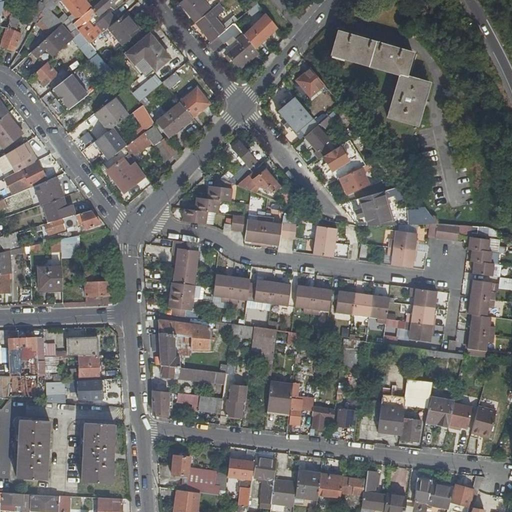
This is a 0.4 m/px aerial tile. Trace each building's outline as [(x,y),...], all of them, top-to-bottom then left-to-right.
[(40,0),(30,19),(37,23),(39,19),(49,0),(40,0)] [(49,0),(39,19),(40,20),(49,11),(50,9),(56,3),(53,0),(49,0)] [(63,0),(73,12),(68,16),(72,21),(75,19),(91,6),(86,0),(63,0)] [(75,19),(72,21),(89,40),(97,34),(102,30),(108,25),(116,18),(109,10),(98,20),(99,21),(94,26),(88,18),(96,11),(98,14),(114,0),(97,0),(91,6),(75,19)] [(179,0),(180,0),(195,20),(212,6),(206,0),(179,0)] [(56,3),(50,9),(59,18),(64,12),(56,3)] [(20,9),(3,6),(0,21),(0,26),(6,27),(1,40),(3,41),(1,46),(12,51),(14,45),(16,46),(21,34),(16,31),(20,9)] [(212,6),(195,20),(211,39),(218,34),(227,26),(223,21),(212,6)] [(142,26),(128,8),(125,11),(139,29),(142,26)] [(49,11),(40,20),(47,27),(45,29),(48,32),(50,30),(52,31),(60,21),(49,11)] [(125,11),(116,18),(108,25),(123,42),(139,29),(125,11)] [(244,32),(255,46),(278,27),(267,13),(244,32)] [(223,21),(227,26),(229,25),(235,20),(237,18),(233,14),(223,21)] [(48,47),(55,54),(72,40),(80,32),(68,18),(32,52),(37,57),(46,49),(48,47)] [(229,25),(234,32),(238,37),(244,32),(235,20),(229,25)] [(234,32),(229,25),(227,26),(218,34),(223,40),(234,32)] [(418,122),(424,102),(390,59),(374,39),(337,29),(331,53),(399,73),(387,114),(418,122)] [(72,40),(90,59),(98,53),(80,32),(72,40)] [(247,60),(259,50),(255,46),(244,32),(238,37),(241,41),(229,51),(239,64),(245,59),(247,60)] [(169,56),(156,41),(155,43),(147,34),(126,51),(146,76),(169,56)] [(207,42),(212,49),(223,40),(218,34),(211,39),(207,42)] [(390,59),(424,102),(430,82),(406,75),(413,51),(374,39),(390,59)] [(53,57),(55,54),(48,47),(46,49),(53,57)] [(42,81),(40,83),(44,87),(58,75),(47,62),(35,73),(40,80),(42,81)] [(311,95),(326,83),(312,66),(298,78),(311,95)] [(174,70),(163,80),(168,86),(180,76),(174,70)] [(68,77),(53,89),(69,109),(84,97),(68,77)] [(141,102),(161,85),(154,77),(134,93),(141,102)] [(196,86),(179,100),(192,116),(209,101),(196,86)] [(69,109),(53,89),(50,91),(66,111),(69,109)] [(307,109),(293,91),(274,106),(300,137),(318,122),(307,109)] [(127,116),(113,99),(96,112),(110,130),(113,128),(127,116)] [(179,100),(157,120),(168,136),(192,116),(179,100)] [(321,120),(326,115),(315,102),(307,109),(318,122),(321,120)] [(144,105),(139,109),(151,126),(155,123),(146,107),(144,105)] [(151,126),(139,109),(135,112),(145,127),(143,128),(145,131),(147,129),(151,126)] [(0,148),(1,150),(22,134),(7,113),(0,118),(0,148)] [(333,120),(328,114),(326,115),(321,120),(325,126),(333,120)] [(174,164),(179,159),(175,156),(173,155),(171,151),(170,150),(163,137),(155,123),(151,126),(147,129),(126,146),(125,147),(132,157),(152,142),(154,144),(160,147),(174,164)] [(314,152),(318,156),(322,154),(329,149),(324,143),(329,139),(317,124),(305,134),(317,148),(314,152)] [(110,130),(94,142),(108,160),(125,147),(126,146),(113,128),(110,130)] [(367,142),(372,139),(364,129),(359,132),(367,142)] [(355,153),(346,139),(329,149),(322,154),(332,169),(349,158),(349,157),(355,153)] [(247,164),(228,179),(237,182),(248,173),(246,172),(263,157),(259,153),(254,157),(239,140),(231,146),(247,164)] [(10,167),(28,156),(20,144),(3,157),(10,167)] [(124,191),(145,174),(132,157),(125,147),(108,160),(102,164),(124,191)] [(389,169),(393,165),(385,155),(380,157),(389,169)] [(3,178),(11,195),(34,186),(47,180),(38,161),(33,163),(15,173),(3,178)] [(248,173),(237,182),(249,186),(255,181),(256,183),(270,187),(278,182),(264,165),(259,169),(257,166),(248,173)] [(368,182),(361,166),(339,175),(347,191),(368,182)] [(228,179),(215,176),(216,184),(210,184),(208,197),(222,198),(232,200),(237,182),(228,179)] [(34,186),(41,204),(62,197),(63,197),(56,177),(47,180),(34,186)] [(399,193),(413,189),(408,182),(397,185),(399,193)] [(383,189),(359,195),(366,220),(390,214),(383,189)] [(222,198),(208,197),(197,195),(196,208),(207,209),(216,211),(221,211),(222,198)] [(41,204),(47,222),(62,218),(75,215),(71,204),(66,206),(62,197),(41,204)] [(250,197),(249,207),(263,208),(263,198),(250,197)] [(185,207),(184,220),(206,223),(206,221),(207,209),(196,208),(185,207)] [(415,208),(416,221),(427,222),(431,222),(438,221),(433,214),(431,211),(415,208)] [(207,209),(206,221),(214,222),(216,211),(207,209)] [(101,223),(90,210),(77,214),(81,227),(84,225),(86,229),(101,223)] [(246,231),(247,218),(248,215),(233,213),(232,223),(225,222),(224,228),(246,231)] [(257,218),(247,218),(246,231),(245,239),(262,242),(265,215),(257,214),(257,218)] [(273,216),(265,215),(262,242),(279,244),(280,237),(282,222),(273,221),(273,216)] [(77,216),(62,219),(65,229),(79,224),(77,216)] [(58,231),(65,229),(62,219),(62,218),(55,221),(58,231)] [(282,221),(282,222),(280,237),(295,239),(297,223),(282,221)] [(436,235),(438,221),(431,222),(430,228),(429,235),(436,235)] [(443,238),(445,222),(438,221),(436,235),(436,238),(443,238)] [(458,240),(459,221),(453,222),(450,239),(458,240)] [(450,239),(453,222),(445,222),(443,238),(450,239)] [(315,240),(336,242),(337,227),(317,225),(315,240)] [(388,245),(415,249),(417,232),(396,229),(394,238),(389,238),(388,245)] [(82,256),(80,234),(73,236),(62,238),(62,251),(62,258),(82,256)] [(11,250),(4,235),(1,235),(0,235),(0,243),(6,251),(11,250)] [(469,236),(468,241),(467,248),(471,248),(491,252),(499,253),(501,238),(490,237),(490,239),(469,236)] [(52,252),(62,251),(62,238),(51,241),(52,252)] [(189,241),(174,239),(172,254),(177,254),(176,263),(197,266),(200,249),(188,248),(189,241)] [(315,240),(313,253),(334,256),(336,242),(315,240)] [(43,249),(42,243),(30,245),(31,252),(43,249)] [(391,263),(412,266),(415,249),(388,245),(387,253),(392,254),(391,263)] [(26,253),(26,246),(11,250),(6,251),(0,252),(0,282),(1,293),(10,292),(9,273),(11,273),(10,254),(26,253)] [(491,252),(471,248),(470,259),(474,260),(490,262),(491,252)] [(499,255),(499,253),(491,252),(490,262),(494,263),(498,263),(498,260),(499,259),(500,255),(499,255)] [(490,262),(474,260),(472,271),(493,274),(494,263),(490,262)] [(197,266),(176,263),(175,272),(170,272),(170,280),(174,280),(195,284),(197,266)] [(39,289),(63,288),(63,265),(39,267),(39,289)] [(97,269),(85,269),(85,295),(111,294),(110,280),(94,280),(94,273),(98,273),(97,269)] [(230,301),(233,275),(217,273),(214,295),(223,295),(222,300),(230,301)] [(251,277),(233,275),(230,301),(238,302),(239,298),(248,299),(251,277)] [(271,303),(275,276),(267,275),(267,280),(257,279),(254,300),(271,303)] [(282,277),(275,276),(271,303),(272,303),(288,305),(291,283),(282,282),(282,277)] [(511,289),(511,279),(499,277),(497,288),(511,289)] [(491,288),(492,280),(473,278),(470,294),(495,297),(496,289),(491,288)] [(194,296),(195,284),(174,280),(172,294),(194,296)] [(311,313),(314,286),(297,284),(295,306),(303,307),(303,312),(311,313)] [(331,289),(314,286),(311,313),(319,314),(320,309),(328,310),(331,289)] [(352,313),(355,287),(348,286),(347,290),(338,289),(335,311),(352,313)] [(434,306),(437,289),(410,286),(409,294),(413,295),(412,303),(434,306)] [(363,288),(355,287),(352,313),(369,316),(372,294),(362,293),(363,288)] [(192,308),(194,296),(172,294),(171,306),(174,307),(173,314),(188,315),(189,308),(192,308)] [(388,296),(372,294),(369,316),(377,317),(377,321),(385,322),(388,296)] [(495,297),(470,294),(468,310),(472,311),(487,313),(488,305),(494,305),(495,297)] [(229,307),(230,301),(222,300),(223,295),(214,295),(213,305),(229,307)] [(287,314),(288,305),(272,303),(271,312),(287,314)] [(432,323),(434,306),(412,303),(411,312),(407,311),(406,319),(432,323)] [(487,313),(472,311),(470,328),(494,332),(495,324),(490,323),(491,314),(487,313)] [(173,314),(159,312),(162,363),(163,363),(181,366),(181,356),(176,356),(176,335),(193,336),(193,347),(211,348),(211,326),(214,325),(213,319),(188,315),(173,314)] [(228,321),(219,319),(218,327),(227,328),(228,321)] [(432,323),(406,319),(405,327),(409,328),(408,337),(430,340),(432,323)] [(237,322),(236,328),(244,330),(244,332),(245,332),(245,333),(254,334),(256,324),(237,322)] [(277,330),(278,328),(256,324),(254,334),(253,348),(262,349),(261,358),(273,359),(275,341),(276,341),(277,330)] [(494,332),(470,328),(468,346),(487,348),(488,340),(494,341),(494,332)] [(12,376),(21,375),(20,366),(19,339),(18,330),(11,330),(11,339),(11,346),(11,366),(12,366),(12,376)] [(277,330),(276,341),(279,342),(287,342),(297,343),(298,333),(277,330)] [(192,356),(193,347),(193,336),(176,335),(176,356),(181,356),(192,356)] [(358,338),(348,337),(344,336),(343,344),(357,346),(358,338)] [(67,351),(67,355),(79,355),(99,354),(99,337),(67,338),(67,351)] [(35,338),(19,339),(20,366),(21,375),(39,375),(38,363),(36,363),(36,359),(35,338)] [(44,338),(35,338),(36,359),(45,358),(45,356),(45,344),(44,338)] [(411,345),(389,342),(387,357),(409,360),(411,351),(411,345)] [(55,343),(45,344),(45,356),(56,356),(56,351),(55,346),(55,343)] [(359,346),(357,346),(343,344),(341,363),(357,365),(359,346)] [(437,355),(438,349),(419,346),(418,352),(437,355)] [(465,354),(465,352),(438,349),(437,355),(450,357),(450,356),(464,357),(465,354)] [(79,374),(80,380),(100,379),(99,354),(79,355),(79,374)] [(228,364),(227,372),(235,372),(237,359),(229,358),(228,364)] [(429,371),(434,372),(437,359),(431,358),(429,371)] [(39,375),(21,375),(22,396),(37,397),(36,398),(36,400),(47,401),(47,399),(46,381),(45,363),(38,363),(39,375)] [(181,366),(163,363),(162,367),(165,368),(165,376),(217,382),(217,381),(226,382),(227,372),(221,371),(181,366)] [(405,398),(404,403),(409,377),(423,379),(424,370),(409,368),(407,377),(405,398)] [(21,375),(12,376),(13,395),(22,396),(21,375)] [(13,396),(13,395),(12,376),(0,376),(0,397),(13,398),(13,396)] [(245,405),(245,409),(253,410),(257,377),(249,376),(248,384),(245,405)] [(404,403),(428,406),(433,380),(423,379),(409,377),(404,403)] [(47,399),(47,401),(62,403),(65,403),(64,388),(71,387),(70,380),(61,381),(46,381),(47,399)] [(102,380),(78,381),(79,397),(90,399),(102,398),(102,380)] [(271,380),(268,408),(290,411),(292,390),(293,383),(271,380)] [(296,398),(299,398),(301,382),(293,382),(293,383),(292,390),(296,391),(296,398)] [(243,404),(245,405),(248,384),(232,383),(230,397),(228,397),(226,414),(242,416),(243,404)] [(344,384),(338,383),(338,390),(337,396),(336,408),(339,408),(341,408),(344,384)] [(380,415),(378,430),(400,433),(404,403),(405,398),(389,396),(390,387),(384,386),(382,400),(380,415)] [(165,392),(154,391),(156,413),(156,414),(169,415),(170,398),(170,390),(166,389),(165,392)] [(313,407),(314,397),(302,395),(302,399),(299,398),(296,398),(296,391),(292,390),(290,411),(289,423),(299,424),(300,409),(313,410),(313,407)] [(179,391),(178,399),(222,407),(224,396),(179,391)] [(436,423),(449,425),(454,402),(454,400),(432,395),(425,422),(425,425),(435,427),(436,423)] [(372,414),(380,415),(382,400),(374,399),(372,414)] [(336,425),(356,427),(359,403),(349,402),(348,409),(341,408),(339,408),(336,425)] [(472,406),(454,402),(449,425),(467,430),(472,406)] [(479,406),(471,433),(490,437),(497,411),(479,406)] [(336,409),(313,407),(313,410),(312,415),(314,415),(313,426),(323,427),(325,416),(334,417),(336,409)] [(419,440),(421,419),(404,417),(401,438),(419,440)] [(47,479),(50,420),(21,419),(17,477),(47,479)] [(114,446),(115,424),(86,423),(82,481),(112,483),(114,446)] [(289,423),(288,432),(298,432),(299,424),(289,423)] [(253,479),(257,449),(250,448),(247,462),(234,460),(233,476),(234,476),(233,482),(240,483),(241,478),(253,479)] [(216,494),(219,468),(191,465),(191,456),(174,455),(172,474),(189,475),(187,490),(201,492),(216,494)] [(276,477),(278,460),(257,458),(255,471),(266,472),(265,478),(263,500),(273,502),(276,480),(276,477)] [(226,495),(229,469),(219,468),(216,494),(226,495)] [(386,508),(388,493),(376,492),(377,484),(380,484),(381,473),(378,473),(379,470),(368,469),(367,479),(365,494),(363,505),(367,505),(386,508)] [(320,493),(322,472),(300,470),(298,480),(297,495),(319,498),(320,493)] [(320,493),(342,497),(343,491),(345,476),(345,475),(322,472),(320,493)] [(427,511),(429,503),(433,483),(434,478),(422,475),(421,483),(417,482),(414,499),(415,499),(414,505),(412,505),(411,510),(414,510),(414,511),(427,511)] [(472,511),(485,475),(479,475),(475,487),(456,482),(455,486),(452,501),(459,502),(468,504),(467,509),(466,511),(472,511)] [(365,494),(367,479),(345,476),(343,491),(365,494)] [(273,503),(296,505),(297,495),(298,480),(286,479),(286,481),(276,480),(273,502),(273,503)] [(452,501),(455,486),(433,483),(429,503),(450,506),(452,501)] [(250,505),(252,487),(243,486),(241,503),(250,505)] [(179,489),(176,511),(198,511),(201,492),(187,490),(179,489)] [(29,511),(30,503),(30,493),(1,492),(1,501),(1,503),(21,504),(20,510),(20,511),(29,511)] [(58,511),(59,495),(30,493),(30,503),(29,511),(58,511)] [(406,511),(409,496),(388,493),(386,508),(385,511),(406,511)] [(69,511),(70,496),(59,495),(58,511),(69,511)] [(99,497),(97,511),(122,511),(123,499),(99,497)] [(249,511),(250,505),(241,503),(240,511),(249,511)]
